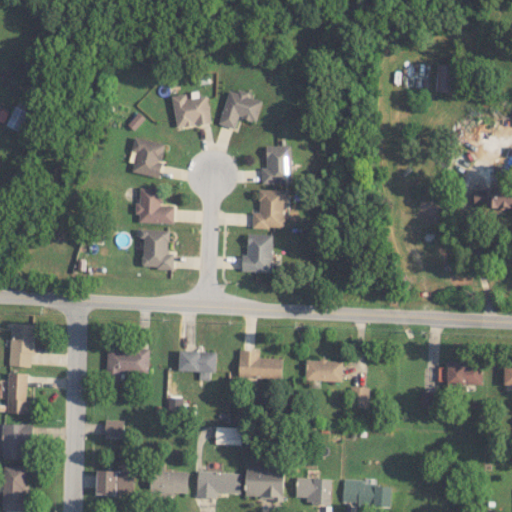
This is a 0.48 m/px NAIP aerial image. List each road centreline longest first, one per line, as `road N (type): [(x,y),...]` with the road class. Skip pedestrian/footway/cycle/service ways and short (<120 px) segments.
road 1 (tertiary): [(0,288),(511,311)]
road 2 (residential): [(77,292),(71,511)]
road 3 (residential): [(211,171),(206,298)]
